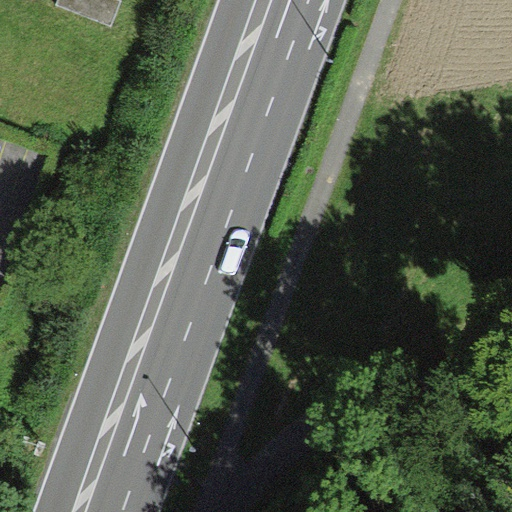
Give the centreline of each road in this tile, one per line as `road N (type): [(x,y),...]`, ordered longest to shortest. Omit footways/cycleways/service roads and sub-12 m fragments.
road 1 (secondary): [(266,0),(98,511)]
road 2 (track): [(222,511),(341,413),(511,332)]
